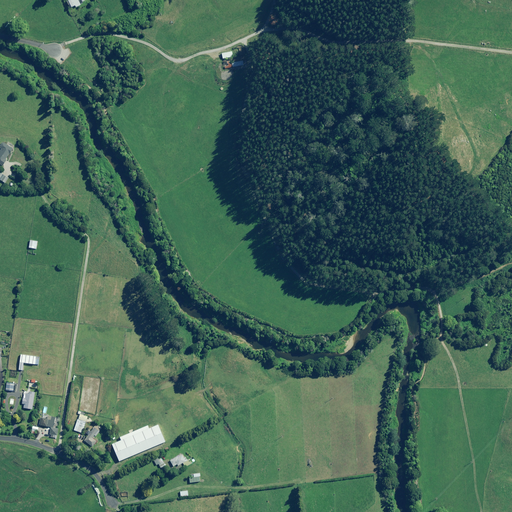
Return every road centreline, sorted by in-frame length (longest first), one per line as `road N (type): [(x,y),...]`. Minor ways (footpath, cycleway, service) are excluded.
road 1 (track): [(264,28),(178,61),(154,45),(99,31),(53,49),(62,68),(93,89),(196,286),(235,313),(307,336),(353,323),(375,287)]
road 2 (track): [(511,387),(454,372),(432,290),(347,286),(311,274),(285,250),(239,162),(249,66),(244,39)]
road 3 (unknown): [(0,185),(22,194),(91,264),(66,457)]
road 4 (track): [(511,49),(333,42),(264,28)]
road 5 (track): [(418,511),(409,417),(440,331)]
road 6 (residential): [(0,438),(75,461),(111,502)]
